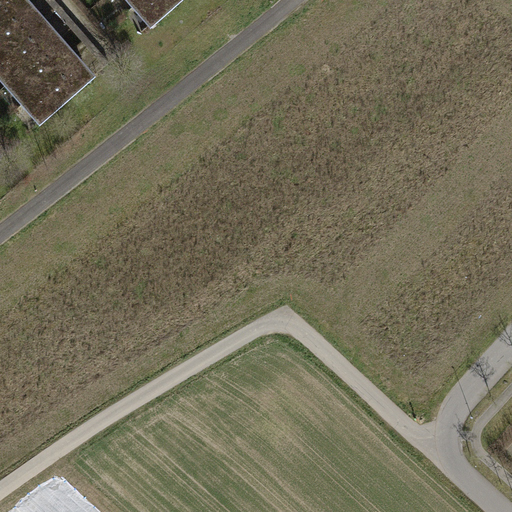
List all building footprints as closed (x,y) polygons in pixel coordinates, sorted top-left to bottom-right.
[(23,0),(0,20),(0,55),(44,17),(29,0),(23,0)] [(0,0),(0,20),(23,0),(0,0)] [(125,0),(134,9),(143,0),(125,0)] [(143,0),(134,9),(151,29),(183,0),(143,0)] [(0,55),(0,78),(5,85),(62,37),(44,17),(0,55)] [(5,85),(23,105),(79,57),(62,37),(5,85)] [(23,105),(40,125),(96,77),(79,57),(23,105)]
